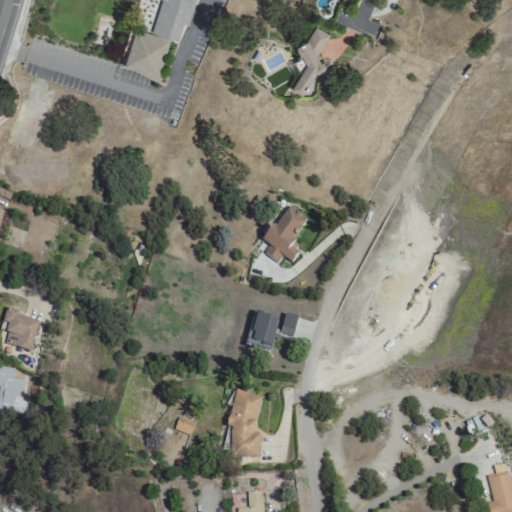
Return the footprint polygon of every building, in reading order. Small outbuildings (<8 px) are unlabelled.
[(159,0),(151,33),(178,40),(182,24),(188,26),(195,0),(159,0)] [(329,35),(312,25),(296,54),(307,60),(291,90),(304,97),(323,63),(315,59),(329,35)] [(123,69),(158,78),(169,38),(133,29),(123,69)] [(307,220),(287,207),(263,244),(268,247),(263,254),(277,264),(281,257),(290,264),(297,254),(288,247),(307,220)] [(2,345),(30,352),(37,320),(3,312),(0,325),(6,326),(2,345)] [(248,341),(272,349),(277,331),(273,330),(276,321),(256,315),(248,341)] [(296,318),(284,315),(279,335),(291,338),(296,318)] [(0,409),(20,412),(24,379),(12,378),(13,368),(0,366),(0,409)] [(260,397),(234,391),(226,426),(234,428),(228,453),(255,460),(261,436),(252,434),(260,397)] [(193,423),(177,418),(173,429),(188,435),(193,423)] [(511,511),(511,495),(506,471),(485,476),(491,502),(481,505),(482,511),(511,511)] [(236,509),(235,511),(262,511),(262,492),(246,493),(247,509),(236,509)]
